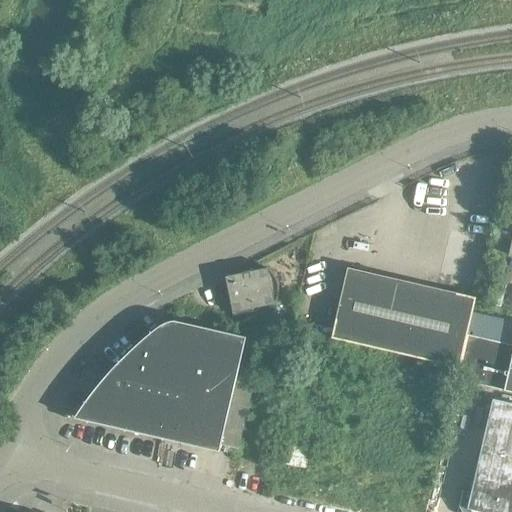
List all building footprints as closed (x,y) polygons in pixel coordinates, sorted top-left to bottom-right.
[(252,309),(275,304),(276,302),(277,300),(278,298),(278,295),(278,292),(279,290),(278,288),(278,285),(278,283),(277,281),(275,278),(274,276),(273,273),(271,271),(269,269),(267,268),(255,271),(254,267),(258,266),(258,265),(242,268),(244,276),(234,278),(233,275),(225,277),(233,316),(253,312),(252,309)] [(476,298),(475,298),(347,268),(331,339),(459,368),(459,369),(472,313),(476,298)] [(511,392),(511,322),(472,313),(459,369),(459,368),(456,379),(511,392)] [(219,452),(246,338),(174,321),(169,322),(165,323),(161,325),(151,333),(139,343),(127,353),(121,359),(113,368),(93,391),(82,406),(74,418),(219,452)] [(479,511),(511,511),(511,403),(492,399),(485,430),(487,430),(483,446),(482,446),(467,509),(479,511)]
